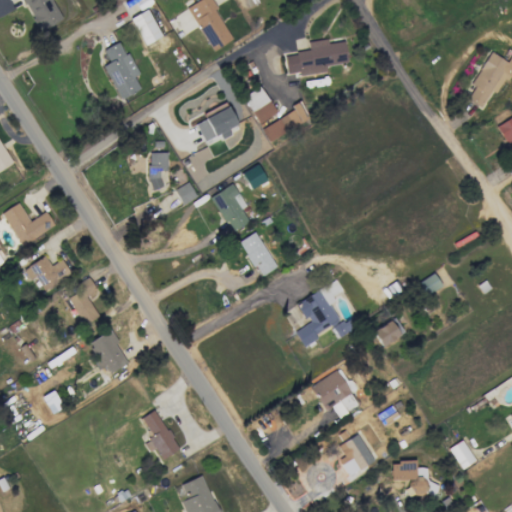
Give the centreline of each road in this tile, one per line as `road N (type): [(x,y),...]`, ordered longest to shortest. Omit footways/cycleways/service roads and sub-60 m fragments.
road 1 (residential): [(0,78),(288,511)]
road 2 (residential): [(354,0),(511,237)]
